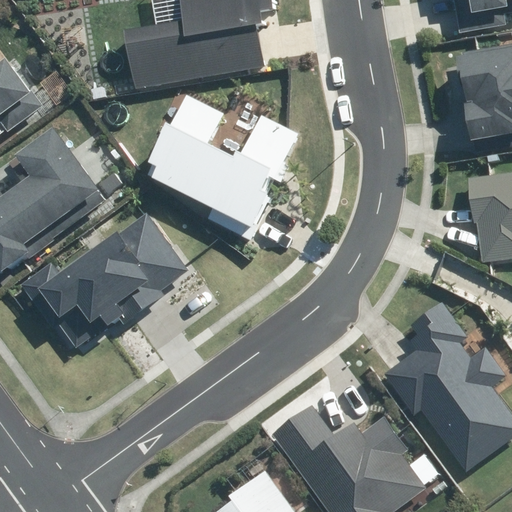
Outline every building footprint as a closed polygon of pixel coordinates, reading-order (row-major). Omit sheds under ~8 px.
[(265,0),(178,0),(183,26),(123,36),(132,91),(266,69),(259,28),(270,27),(265,0)] [(511,0),(451,0),(459,36),(509,25),(508,20),(511,18),(511,0)] [(511,43),(456,52),(470,145),(511,138),(511,43)] [(0,130),(2,134),(38,109),(0,53),(0,130)] [(223,113),(184,94),(144,178),(214,212),(208,225),(246,243),(297,136),(260,118),(239,162),(207,147),(223,113)] [(0,272),(4,276),(103,196),(49,129),(13,158),(31,180),(0,205),(0,272)] [(511,174),(467,180),(472,222),(478,222),(483,266),(511,262),(511,174)] [(144,214),(63,275),(52,261),(8,294),(30,322),(43,312),(54,327),(66,344),(78,358),(190,273),(144,214)] [(413,419),(423,412),(468,475),(511,442),(511,413),(495,391),(509,381),(486,348),(473,358),(461,341),(469,335),(445,303),(407,330),(422,351),(384,378),(413,419)] [(412,455),(384,417),(361,434),(354,425),(336,438),(313,406),(274,435),(330,511),(410,511),(432,496),(406,459),(412,455)] [(292,511),(264,473),(230,498),(233,502),(220,511),(292,511)]
